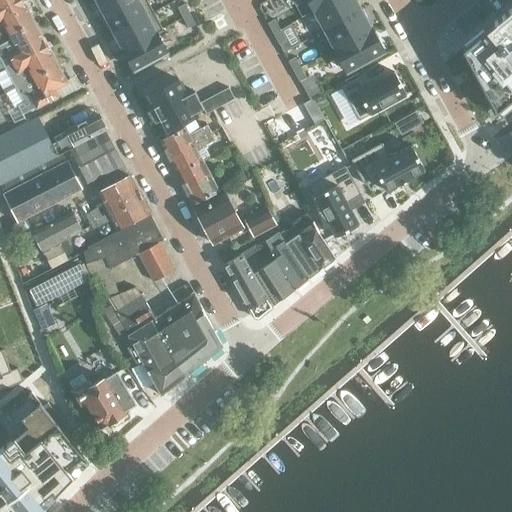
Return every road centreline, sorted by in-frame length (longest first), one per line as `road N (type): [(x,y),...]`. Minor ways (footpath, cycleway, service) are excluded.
road 1 (residential): [(249,352),(56,0)]
road 2 (tertiary): [(249,352),(491,161)]
road 3 (tertiary): [(72,511),(249,352)]
road 4 (residential): [(416,31),(491,161)]
